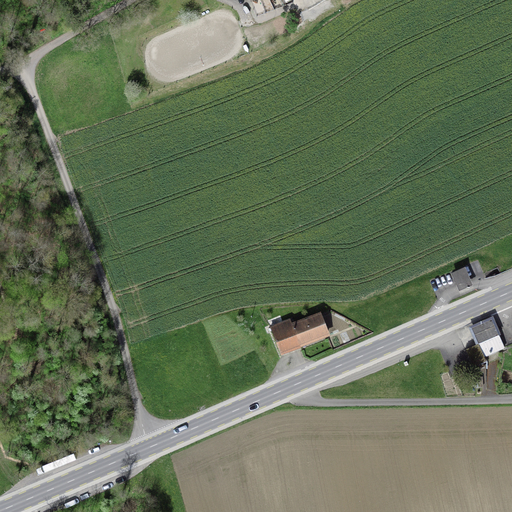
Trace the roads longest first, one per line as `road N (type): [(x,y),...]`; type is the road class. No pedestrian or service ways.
road 1 (residential): [(129,0),(24,67),(111,304),(148,448)]
road 2 (primary): [(289,387),(504,295)]
road 3 (residential): [(289,387),(326,403),(511,399)]
road 4 (primary): [(0,511),(148,448)]
road 5 (primary): [(148,448),(289,387)]
